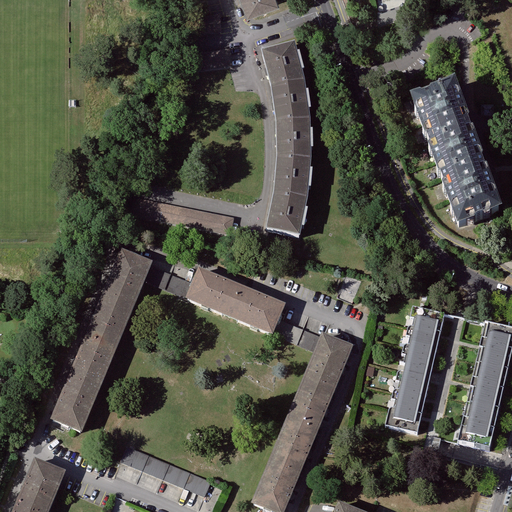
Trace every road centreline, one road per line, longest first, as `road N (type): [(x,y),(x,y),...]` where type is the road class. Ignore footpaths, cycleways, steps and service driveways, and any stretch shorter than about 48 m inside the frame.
road 1 (tertiary): [(511,294),(457,272),(408,223),(322,0)]
road 2 (residential): [(174,511),(32,452)]
